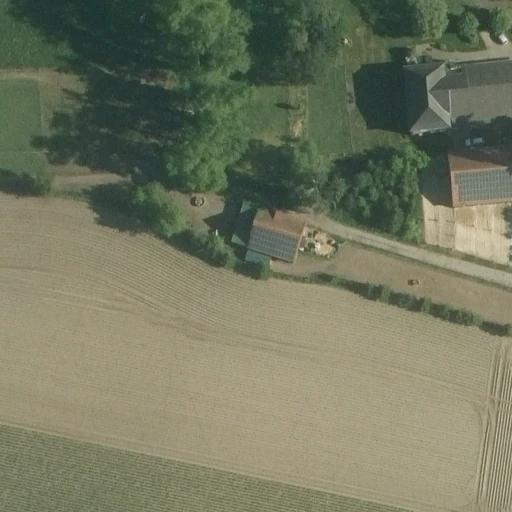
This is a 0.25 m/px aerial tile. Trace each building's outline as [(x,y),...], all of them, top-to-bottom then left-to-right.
[(511,66),(440,74),(445,131),(511,125),(511,66)] [(440,73),(403,77),(409,137),(446,134),(445,131),(440,74),(440,73)] [(511,150),(447,156),(451,209),(511,203),(511,150)] [(305,228),(259,214),(254,232),(248,252),(294,266),(305,228)] [(357,259),(350,281),(371,288),(378,265),(357,259)]
